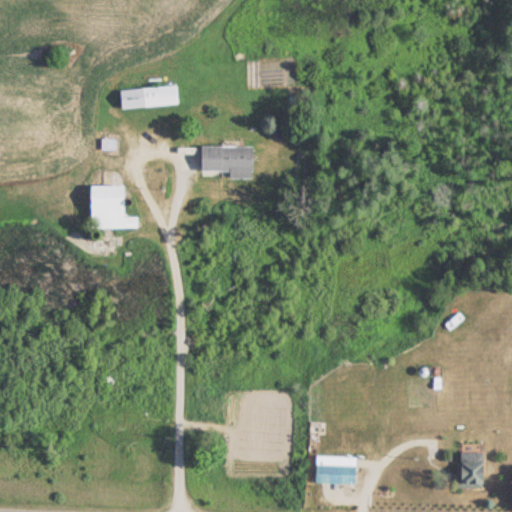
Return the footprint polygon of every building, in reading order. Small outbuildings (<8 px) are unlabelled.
[(173,84),(116,89),(117,107),(174,103),(173,84)] [(225,178),(248,178),(248,145),(196,145),(196,170),(225,170),(225,178)] [(119,184),(86,184),(86,227),(119,227),(119,184)] [(480,485),(480,451),(455,451),(455,485),(480,485)] [(352,460),(312,460),(312,485),(352,485),(352,460)]
